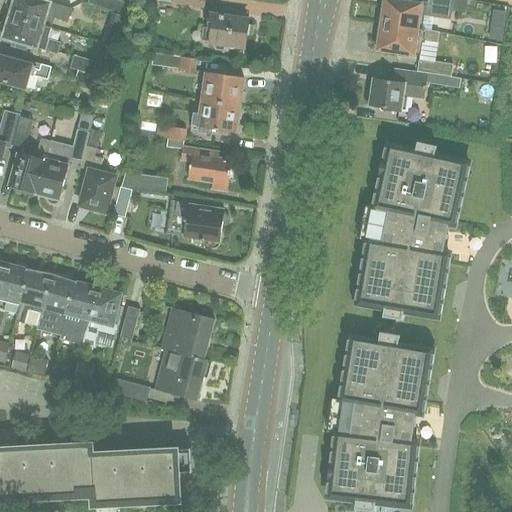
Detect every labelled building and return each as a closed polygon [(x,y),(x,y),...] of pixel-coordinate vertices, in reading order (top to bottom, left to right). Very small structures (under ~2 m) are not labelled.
[(52,29),(56,18),(68,21),(71,10),(42,1),(42,0),(14,0),(10,16),(52,29)] [(131,5),(114,0),(91,0),(89,6),(127,18),(131,5)] [(153,0),(161,3),(172,4),(204,9),(205,0),(153,0)] [(386,0),(382,26),(439,34),(439,33),(423,30),(425,17),(451,20),(453,0),(431,0),(430,5),(413,3),(413,4),(386,0)] [(242,20),(243,13),(212,8),(211,16),(210,16),(209,29),(204,28),(202,43),(215,44),(216,50),(226,51),(228,46),(246,49),(248,36),(254,35),(255,27),(249,25),(250,21),(242,20)] [(52,29),(10,16),(3,39),(17,43),(15,48),(27,51),(28,46),(57,55),(61,44),(49,40),(52,29)] [(439,34),(382,26),(378,51),(421,57),(423,43),(425,44),(426,41),(438,43),(439,34)] [(504,29),(492,27),(490,39),(502,41),(504,29)] [(195,71),(196,60),(155,54),(154,57),(153,65),(195,71)] [(48,80),(51,68),(21,59),(20,62),(0,56),(0,81),(25,89),(29,75),(48,80)] [(80,72),(86,74),(98,77),(100,78),(104,65),(89,61),(74,57),(70,69),(80,72)] [(420,60),(417,73),(427,75),(452,78),(452,77),(453,65),(420,60)] [(417,73),(396,70),(394,84),(374,81),(370,108),(381,110),(381,111),(402,114),(404,96),(415,98),(415,93),(424,94),(426,83),(455,87),(456,78),(452,77),(452,78),(427,75),(417,73)] [(206,73),(203,100),(240,106),(240,102),(243,103),(244,93),(242,93),(244,78),(206,73)] [(239,110),(240,106),(203,100),(201,115),(194,114),(191,132),(210,134),(211,130),(236,134),(238,120),(240,120),(242,110),(239,110)] [(0,158),(3,146),(9,148),(17,116),(5,112),(0,130),(0,158)] [(80,168),(81,169),(87,147),(95,117),(83,115),(74,147),(65,145),(60,162),(46,159),(36,194),(49,197),(49,199),(49,200),(49,201),(50,202),(51,203),(52,204),(53,204),(54,205),(55,205),(57,204),(58,204),(59,203),(59,202),(60,200),(69,165),(71,166),(71,162),(81,165),(80,168)] [(34,122),(21,118),(14,147),(27,150),(34,122)] [(162,139),(168,140),(169,140),(184,142),(185,142),(187,130),(163,127),(162,139)] [(13,188),(36,194),(46,159),(51,142),(41,139),(36,158),(21,154),(13,188)] [(189,180),(213,183),(212,190),(227,193),(229,185),(232,161),(212,158),(212,153),(183,149),(184,142),(169,140),(168,140),(167,148),(183,150),(182,160),(191,162),(189,180)] [(381,177),(374,209),(388,212),(382,242),(368,240),(357,305),(385,309),(383,317),(402,321),(404,312),(438,318),(449,254),(444,253),(449,225),(455,227),(469,163),(435,155),(437,147),(418,143),(416,151),(389,145),(385,161),(384,161),(381,177)] [(119,176),(116,175),(117,172),(102,167),(104,160),(95,157),(97,150),(87,147),(81,169),(88,171),(89,171),(81,206),(106,212),(106,211),(110,212),(119,176)] [(166,179),(126,173),(125,173),(121,188),(164,194),(166,179)] [(122,188),(115,215),(126,218),(132,191),(122,188)] [(220,244),(223,227),(224,227),(225,227),(227,226),(228,225),(229,224),(229,223),(230,222),(230,221),(230,219),(230,218),(229,217),(228,216),(227,215),(226,214),(224,214),(182,208),(183,203),(172,201),(167,235),(185,238),(203,241),(202,244),(209,245),(209,246),(210,247),(211,248),(213,249),(214,249),(215,249),(217,248),(218,248),(219,247),(219,246),(220,244)] [(15,267),(6,265),(0,289),(0,299),(21,305),(30,266),(28,266),(16,263),(15,267)] [(31,266),(30,266),(21,305),(17,321),(39,327),(38,329),(39,330),(53,271),(52,270),(51,272),(39,269),(38,273),(30,271),(31,266)] [(56,272),(53,271),(39,330),(62,336),(76,278),(75,278),(74,282),(66,280),(67,277),(55,273),(56,272)] [(78,278),(76,278),(62,336),(62,339),(84,344),(98,288),(89,286),(90,282),(78,279),(78,278)] [(107,290),(98,288),(84,344),(97,348),(101,332),(114,336),(117,324),(113,323),(117,307),(121,308),(123,297),(120,296),(120,294),(119,293),(120,290),(108,287),(107,290)] [(129,308),(121,338),(132,341),(140,311),(129,308)] [(165,351),(166,351),(203,360),(213,319),(175,310),(165,351)] [(352,337),(341,401),(355,404),(350,435),(336,433),(332,465),(330,481),(331,481),(329,498),(357,501),(356,510),(375,511),(376,503),(410,507),(418,442),(412,442),(416,414),(422,415),(433,351),(398,345),(400,337),(381,333),(379,341),(352,337)] [(203,360),(166,351),(156,391),(197,401),(204,374),(207,374),(210,365),(206,364),(207,360),(203,360)] [(16,353),(14,363),(12,369),(28,373),(32,358),(16,353)] [(53,375),(65,378),(69,360),(58,357),(53,375)] [(43,377),(45,370),(47,362),(32,358),(28,373),(43,377)] [(89,384),(90,381),(93,367),(79,364),(75,380),(89,384)] [(147,402),(151,389),(115,379),(110,393),(147,402)] [(0,511),(0,495),(5,495),(6,499),(22,498),(22,499),(23,499),(23,494),(33,493),(33,498),(50,497),(50,498),(51,498),(51,492),(61,492),(61,496),(78,495),(78,496),(79,496),(79,491),(94,490),(94,505),(96,505),(96,504),(112,503),(112,499),(122,499),(122,504),(124,504),(124,503),(140,502),(140,498),(150,497),(150,502),(152,502),(152,501),(168,500),(168,496),(178,496),(178,501),(180,501),(179,474),(177,450),(93,454),(93,444),(15,448),(14,431),(0,432),(0,511)] [(465,494),(460,511),(488,511),(491,502),(465,494)]
